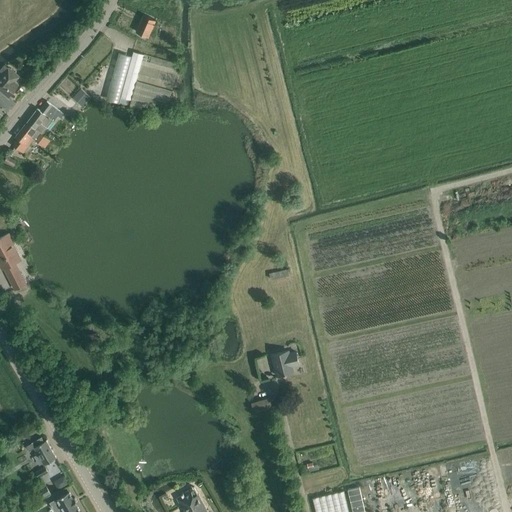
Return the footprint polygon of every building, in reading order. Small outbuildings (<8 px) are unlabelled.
[(143,14),(136,31),(148,36),(155,19),(143,14)] [(133,51),(119,102),(141,108),(143,102),(155,105),(157,99),(168,102),(179,63),(133,51)] [(14,85),(17,82),(15,81),(19,75),(9,66),(0,77),(0,89),(8,96),(16,87),(14,85)] [(38,107),(27,121),(42,132),(53,119),(57,114),(60,116),(63,113),(47,100),(42,107),(43,108),(41,110),(38,107)] [(13,144),(21,150),(23,152),(34,138),(36,139),(36,140),(44,147),(51,139),(42,132),(27,121),(15,136),(18,138),(13,144)] [(4,162),(13,166),(16,160),(7,156),(4,162)] [(14,243),(13,242),(9,233),(0,237),(0,261),(3,268),(4,267),(15,288),(25,283),(14,262),(20,259),(12,244),(14,243)] [(97,333),(84,334),(85,351),(98,350),(97,333)] [(288,350),(281,351),(272,354),(277,375),(293,371),(292,365),(299,363),(296,350),(289,352),(288,350)] [(269,395),(251,401),(253,410),(272,404),(269,395)] [(41,436),(33,441),(21,449),(23,453),(34,447),(44,464),(56,457),(46,439),(44,441),(41,436)] [(35,471),(39,476),(48,471),(45,465),(35,471)] [(46,484),(37,489),(42,498),(51,493),(46,484)] [(207,511),(194,486),(190,489),(183,492),(183,491),(181,492),(182,494),(177,497),(185,511),(207,511)] [(349,511),(344,490),(322,495),(312,497),(315,511),(349,511)] [(79,511),(81,511),(77,504),(78,503),(75,496),(73,497),(69,491),(64,493),(63,493),(62,494),(50,502),(54,509),(58,511),(63,508),(64,511),(79,511)]
